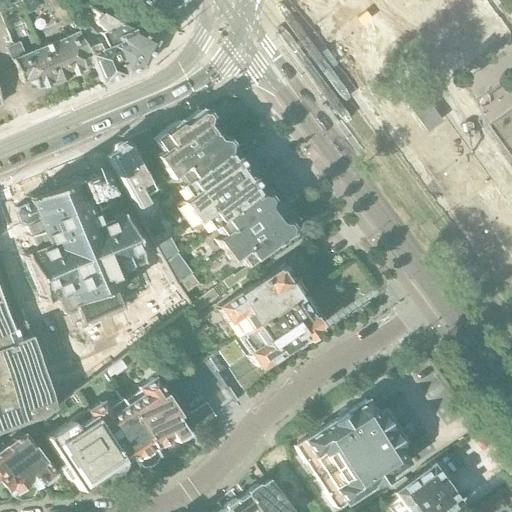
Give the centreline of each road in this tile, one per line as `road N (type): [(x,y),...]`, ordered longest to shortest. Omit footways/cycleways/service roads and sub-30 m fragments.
road 1 (residential): [(161,511),(203,487),(262,419),(443,293)]
road 2 (residential): [(511,187),(438,88),(442,42)]
road 3 (tertiary): [(443,293),(344,163)]
road 4 (secondary): [(0,158),(144,102)]
